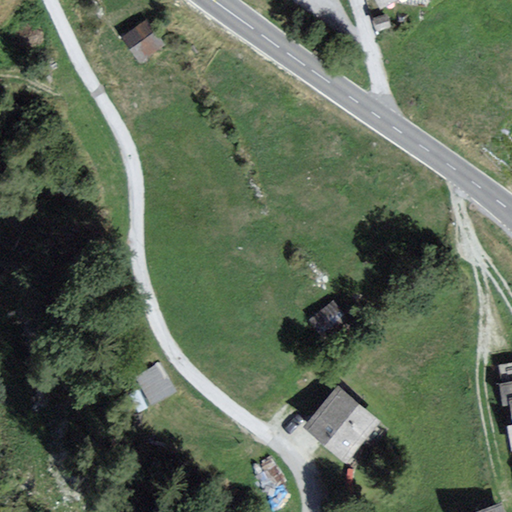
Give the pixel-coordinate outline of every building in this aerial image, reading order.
[(143,17),(115,34),(134,64),(162,47),(143,17)] [(326,303),(304,319),(321,341),(342,324),(326,303)] [(162,358),(137,370),(151,399),(176,387),(162,358)] [(511,382),(500,385),(510,452),(511,451),(511,382)] [(331,384),(293,426),(338,466),(376,424),(331,384)] [(503,511),(501,503),(470,511),(503,511)]
